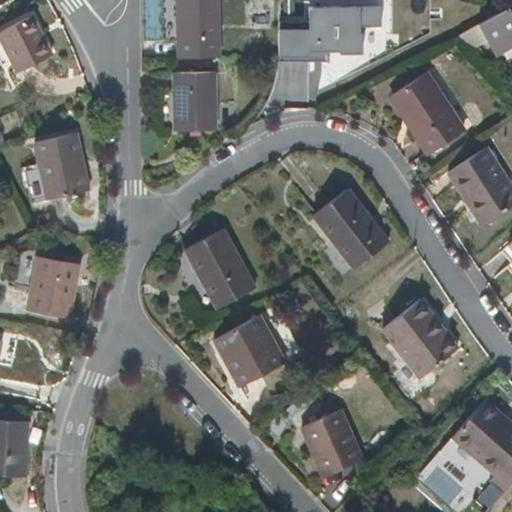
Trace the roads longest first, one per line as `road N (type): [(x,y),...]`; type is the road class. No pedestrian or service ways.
road 1 (residential): [(131,229),(268,134),(291,128),(351,135),(382,158),(511,348)]
road 2 (residential): [(105,309),(181,376),(302,511)]
road 3 (residential): [(105,309),(57,447),(64,511)]
road 4 (residential): [(109,60),(131,229)]
